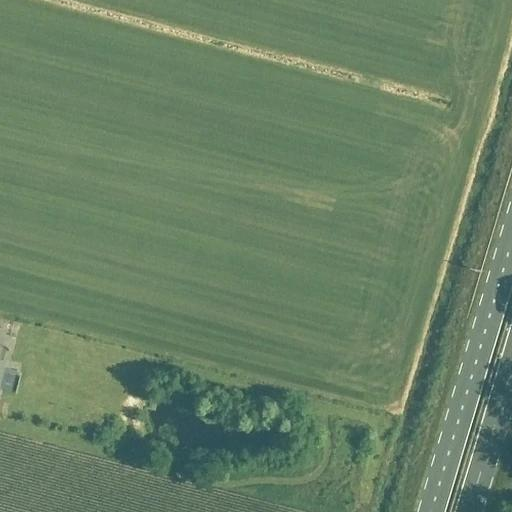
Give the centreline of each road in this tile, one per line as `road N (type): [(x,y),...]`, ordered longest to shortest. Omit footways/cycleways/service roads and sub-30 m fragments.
road 1 (trunk): [(511,240),(432,511)]
road 2 (trunk): [(467,511),(511,363)]
